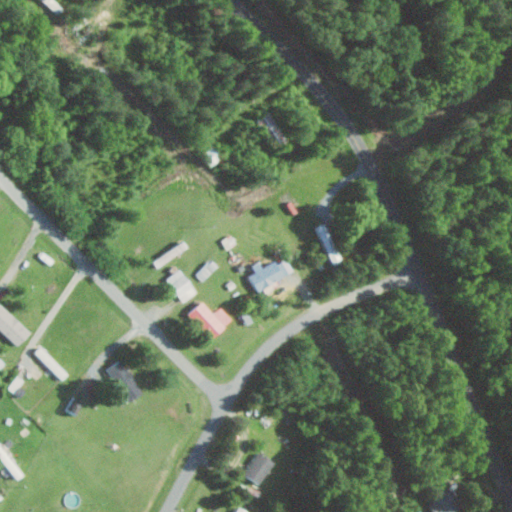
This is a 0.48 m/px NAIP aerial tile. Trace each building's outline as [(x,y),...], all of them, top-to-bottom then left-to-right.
[(260,261),(253,265),(256,272),(250,275),(258,290),(295,272),(287,256),(264,268),(260,261)] [(195,274),(204,281),(217,266),(208,259),(195,274)] [(197,292),(181,268),(167,277),(183,301),(197,292)] [(221,306),(214,313),(203,300),(189,313),(212,339),(233,319),(221,306)] [(0,328),(18,345),(31,331),(0,301),(0,328)] [(107,369),(130,401),(145,391),(122,358),(107,369)] [(259,484),(275,462),(260,451),(244,473),(259,484)] [(431,504),(437,511),(455,511),(464,504),(449,487),(431,504)]
